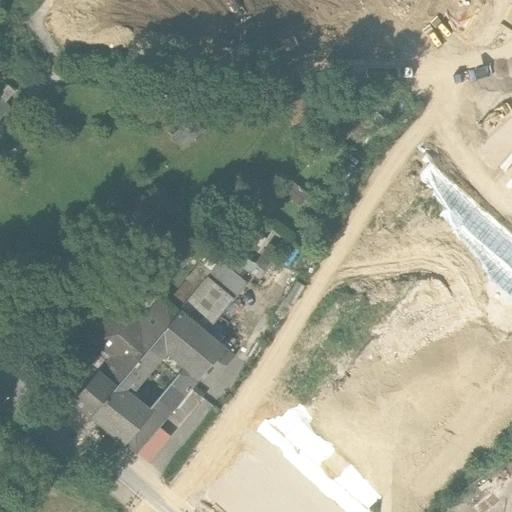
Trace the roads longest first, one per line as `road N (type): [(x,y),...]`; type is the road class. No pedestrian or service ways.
road 1 (motorway): [(511,218),(247,511)]
road 2 (motorway): [(305,511),(511,278)]
road 3 (tertiary): [(0,365),(172,511)]
